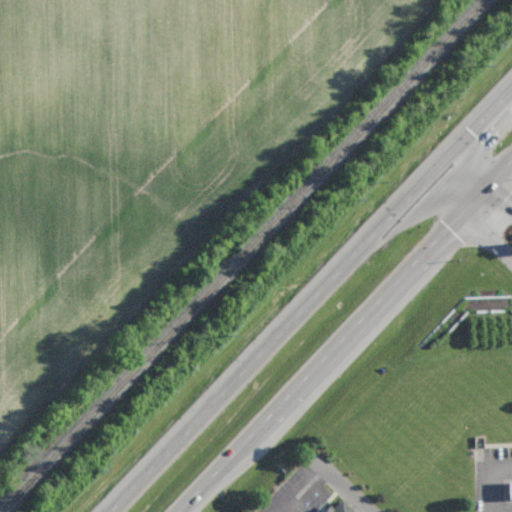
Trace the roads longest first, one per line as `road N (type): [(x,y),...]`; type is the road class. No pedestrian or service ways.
road 1 (trunk): [(511,93),(113,511)]
road 2 (trunk): [(177,511),(471,211)]
